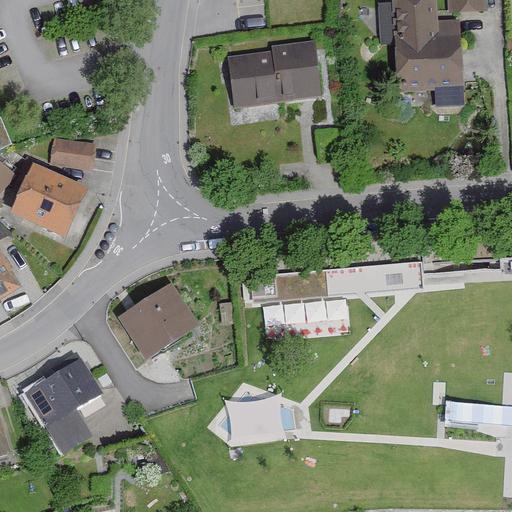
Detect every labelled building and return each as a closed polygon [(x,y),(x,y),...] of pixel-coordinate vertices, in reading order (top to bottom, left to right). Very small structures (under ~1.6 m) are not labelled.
[(483,0),(454,0),(455,10),(484,9),(483,0)] [(434,27),(433,8),(385,10),(387,48),(398,48),(400,89),(433,87),(434,104),(460,102),(456,26),(434,27)] [(317,98),(312,46),(273,49),(273,56),(232,59),(237,109),(283,105),(283,102),(317,98)] [(0,127),(0,153),(9,150),(0,127)] [(93,149),(53,144),(50,168),(90,173),(93,149)] [(84,197),(29,172),(7,220),(62,244),(84,197)] [(0,206),(16,184),(0,173),(0,206)] [(511,243),(420,248),(422,276),(499,272),(499,261),(511,260),(511,243)] [(0,304),(17,293),(0,265),(0,304)] [(194,332),(166,289),(114,323),(142,366),(194,332)] [(345,298),(263,301),(264,324),(346,322),(345,298)] [(99,400),(76,365),(20,401),(60,461),(89,442),(73,417),(99,400)] [(511,402),(448,399),(447,419),(511,422),(511,402)] [(0,455),(8,453),(0,425),(0,455)]
